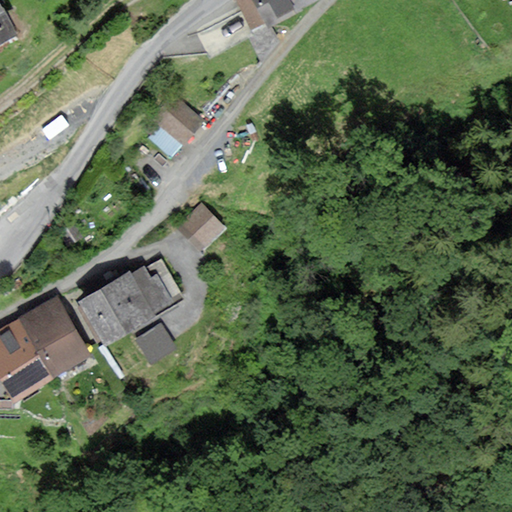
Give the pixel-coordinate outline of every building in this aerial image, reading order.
[(0,0),(0,43),(19,33),(1,0),(0,0)] [(310,0),(238,0),(254,27),(268,19),(271,23),(310,0)] [(146,138),(171,162),(208,123),(183,99),(146,138)] [(223,227),(203,206),(181,227),(201,248),(223,227)] [(182,296),(161,260),(133,276),(131,272),(82,300),(105,340),(182,296)] [(89,353),(56,299),(21,320),(53,374),(89,353)] [(21,320),(0,332),(0,372),(2,376),(15,397),(53,374),(21,320)] [(173,347),(161,326),(139,340),(152,360),(173,347)]
